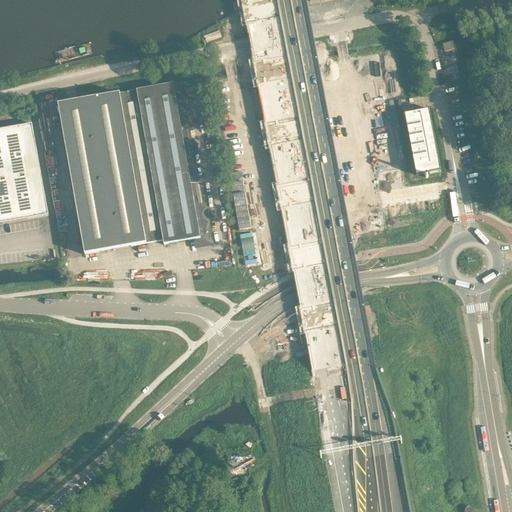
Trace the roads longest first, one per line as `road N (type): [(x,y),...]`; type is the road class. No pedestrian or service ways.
road 1 (motorway): [(262,0),(359,511)]
road 2 (motorway): [(381,511),(284,0)]
road 3 (unclassified): [(0,93),(389,17),(412,21)]
road 4 (tertiary): [(42,511),(231,342)]
road 5 (unclassified): [(0,303),(183,312),(203,317),(231,342)]
road 6 (tertiary): [(231,342),(321,288),(446,266)]
road 7 (unclassified): [(468,236),(428,43),(412,21)]
road 8 (tertiary): [(510,503),(475,288)]
road 9 (track): [(237,511),(276,452),(251,363),(231,342)]
